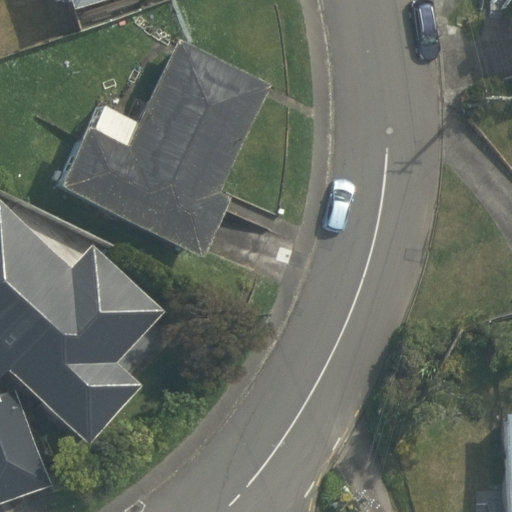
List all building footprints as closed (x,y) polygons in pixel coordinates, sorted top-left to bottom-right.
[(61,0),(67,16),(120,0),(61,0)] [(511,0),(502,0),(511,35),(511,0)] [(54,193),(196,264),(226,203),(215,197),(267,90),(176,44),(134,127),(100,110),(89,134),(84,131),(54,193)] [(0,380),(5,375),(85,449),(139,390),(114,366),(162,316),(89,248),(68,269),(0,205),(0,380)] [(13,393),(0,397),(0,506),(49,489),(13,393)] [(511,511),(511,416),(485,417),(484,511),(511,511)]
